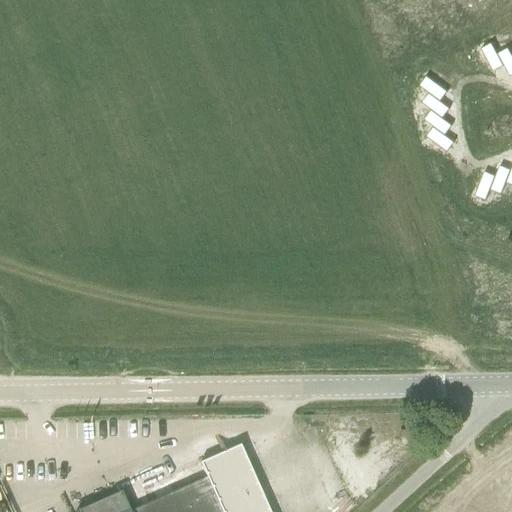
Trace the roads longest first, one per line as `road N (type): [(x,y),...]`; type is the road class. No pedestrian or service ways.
road 1 (unclassified): [(0,393),(510,387)]
road 2 (residential): [(380,511),(510,387)]
